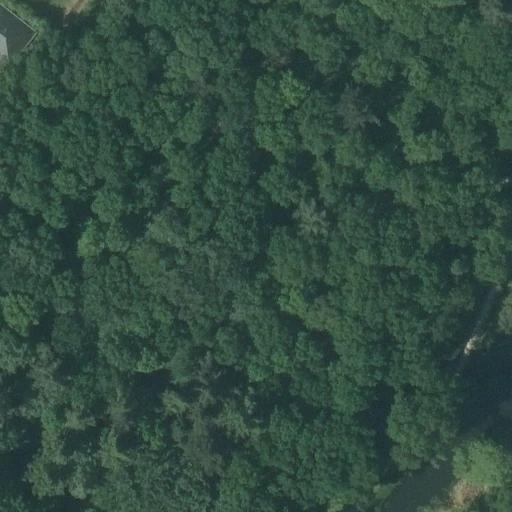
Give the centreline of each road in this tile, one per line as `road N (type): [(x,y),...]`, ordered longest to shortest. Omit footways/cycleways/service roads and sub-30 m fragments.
road 1 (track): [(0,171),(137,0)]
road 2 (track): [(511,115),(366,0)]
